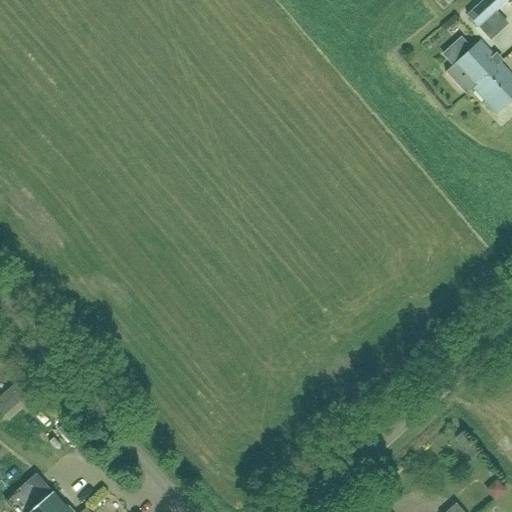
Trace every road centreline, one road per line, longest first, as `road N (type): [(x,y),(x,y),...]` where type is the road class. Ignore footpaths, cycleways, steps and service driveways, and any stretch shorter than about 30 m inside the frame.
road 1 (unclassified): [(193,511),(0,295)]
road 2 (unclassified): [(300,511),(511,326)]
